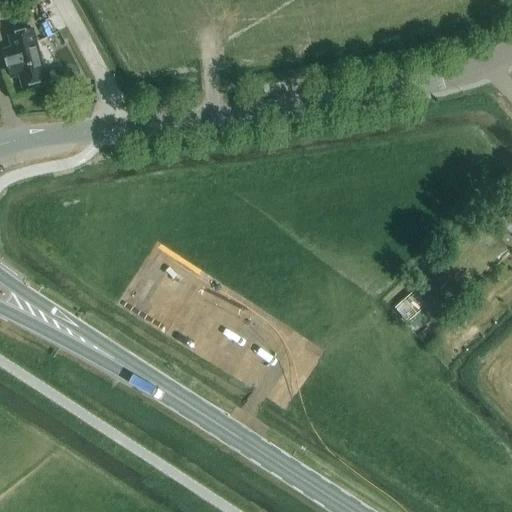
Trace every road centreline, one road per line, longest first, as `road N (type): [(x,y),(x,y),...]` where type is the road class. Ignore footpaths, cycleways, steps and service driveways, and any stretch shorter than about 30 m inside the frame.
road 1 (tertiary): [(0,145),(320,107),(447,80),(511,51)]
road 2 (primary): [(352,511),(128,368)]
road 3 (primary): [(128,368),(0,273)]
road 4 (primary): [(0,311),(128,368)]
